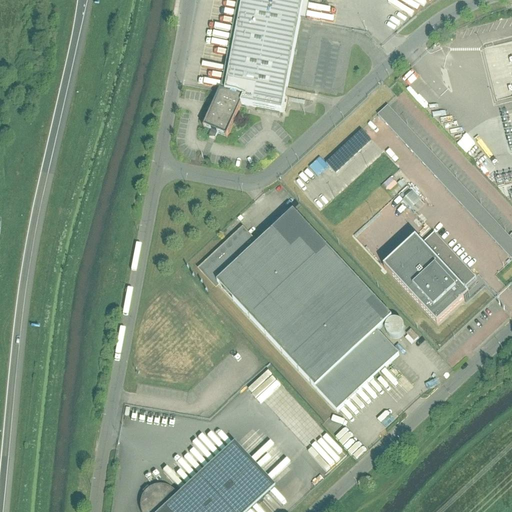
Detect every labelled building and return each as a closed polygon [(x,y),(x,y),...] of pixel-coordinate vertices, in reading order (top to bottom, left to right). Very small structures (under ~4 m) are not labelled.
[(243,0),(226,94),(221,93),(205,130),(228,140),(242,106),(283,114),(305,0),(243,0)] [(511,47),(488,53),(499,101),(511,98),(511,47)] [(367,133),(374,138),(377,133),(369,128),(367,133)] [(386,188),(396,180),(392,175),(382,184),(386,188)] [(394,198),(400,195),(396,188),(400,187),(397,181),(387,187),(394,198)] [(403,193),(412,207),(421,201),(412,187),(403,193)] [(217,287),(218,286),(338,415),(400,357),(378,334),(393,320),(294,214),(257,249),(243,234),(203,272),(217,287)] [(417,242),(385,271),(438,329),(470,299),(463,292),(477,280),(435,235),(422,247),(417,242)] [(387,335),(388,336),(388,337),(389,338),(390,339),(391,340),(392,340),(393,341),(395,341),(396,341),(397,341),(398,340),(399,340),(401,339),(402,338),(403,337),(404,336),(404,335),(405,334),(405,332),(405,331),(405,330),(405,329),(404,328),(404,327),(403,326),(402,325),(401,324),(400,323),(399,323),(398,322),(397,322),(395,322),(394,322),(393,323),(392,323),(391,323),(390,324),(389,325),(388,326),(387,327),(387,328),(387,329),(386,331),(386,332),(386,333),(387,334),(387,335)] [(412,332),(407,336),(415,344),(419,340),(412,332)] [(402,343),(397,347),(405,357),(410,353),(402,343)] [(280,386),(274,380),(273,381),(268,376),(249,394),(260,405),(280,386)] [(428,384),(430,391),(441,387),(438,380),(428,384)] [(397,413),(389,420),(394,425),(402,418),(397,413)] [(253,459),(271,442),(266,436),(248,454),(253,459)] [(350,453),(362,443),(356,437),(345,446),(350,453)] [(318,441),(315,444),(332,465),(336,461),(318,441)] [(150,490),(148,491),(144,494),(143,496),(142,497),(142,499),(141,500),(140,502),(140,504),(140,506),(140,507),(140,509),(140,511),(249,511),(274,489),(234,445),(178,497),(176,496),(175,494),(174,493),(173,492),(171,491),(170,490),(168,489),(167,488),(165,488),(163,487),(161,487),(160,487),(158,487),(156,487),(155,488),(153,488),(151,489),(150,490)] [(196,451),(192,455),(202,465),(205,462),(196,451)] [(283,454),(264,471),(269,477),(288,460),(283,454)] [(349,496),(372,475),(366,469),(343,490),(349,496)]
